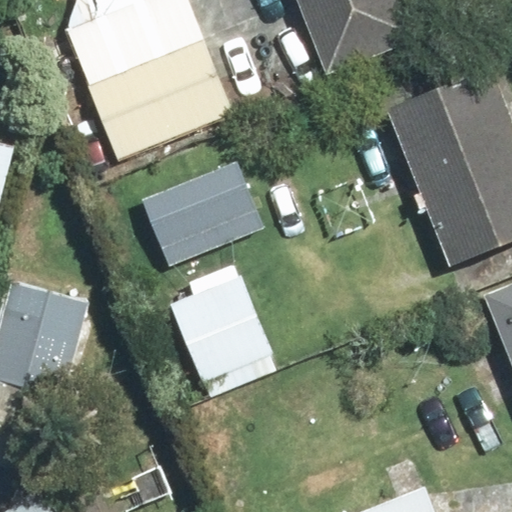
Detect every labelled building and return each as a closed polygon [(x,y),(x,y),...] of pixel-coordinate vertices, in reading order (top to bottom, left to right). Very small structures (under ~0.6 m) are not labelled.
[(244,116),(197,0),(84,0),(72,28),(128,163),(244,116)] [(312,0),(346,79),(445,37),(429,0),(312,0)] [(511,78),(505,62),(399,106),(468,269),(511,250),(511,78)] [(0,255),(8,258),(37,148),(22,144),(0,138),(0,255)] [(275,234),(246,164),(154,203),(183,272),(275,234)] [(293,373),(251,275),(245,260),(197,280),(203,295),(181,305),(223,403),(293,373)] [(102,304),(19,280),(0,345),(0,384),(73,405),(102,304)] [(511,288),(496,295),(511,332),(511,288)] [(451,511),(438,483),(373,511),(451,511)] [(60,511),(44,488),(10,511),(60,511)]
